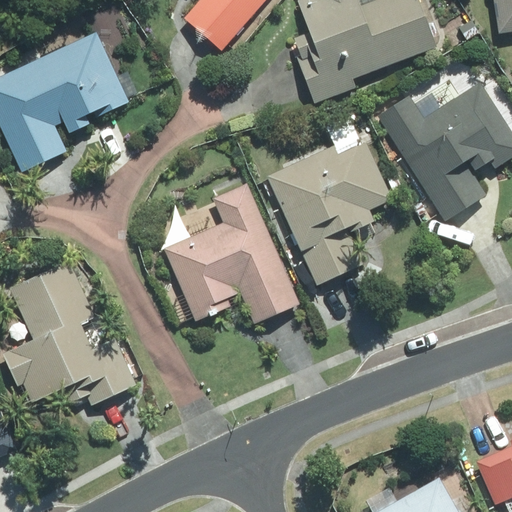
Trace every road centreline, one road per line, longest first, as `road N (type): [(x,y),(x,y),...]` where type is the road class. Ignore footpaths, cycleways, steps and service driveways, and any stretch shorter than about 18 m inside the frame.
road 1 (residential): [(233,451),(511,336)]
road 2 (residential): [(120,511),(233,451)]
